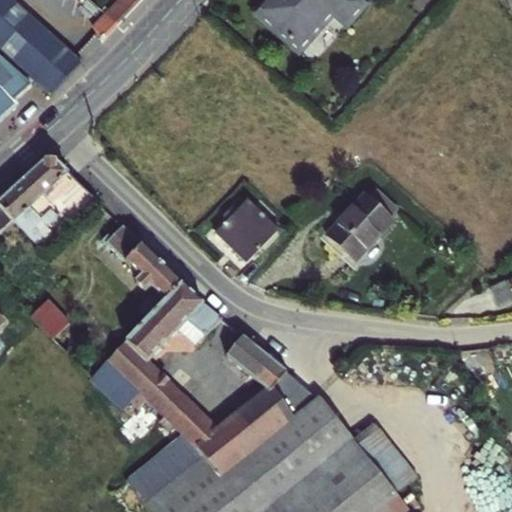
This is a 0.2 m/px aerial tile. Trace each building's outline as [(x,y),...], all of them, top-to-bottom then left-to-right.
[(0,0),(0,51),(37,84),(44,91),(51,97),(82,65),(9,0),(0,0)] [(120,0),(93,29),(102,44),(143,0),(120,0)] [(269,0),(254,18),(296,55),(332,15),(345,27),(363,6),(356,0),(269,0)] [(0,123),(16,109),(13,104),(31,89),(0,60),(0,123)] [(0,203),(0,206),(13,221),(42,253),(95,205),(52,164),(44,164),(0,203)] [(351,264),(389,222),(363,198),(324,241),(351,264)] [(215,236),(243,264),(277,231),(248,203),(246,204),(241,200),(223,218),(227,223),(215,236)] [(0,206),(0,232),(13,221),(0,206)] [(181,286),(121,229),(109,241),(106,237),(100,243),(139,280),(134,285),(143,295),(150,289),(164,304),(181,286)] [(511,279),(491,289),(497,306),(511,300),(511,279)] [(164,304),(90,380),(122,411),(131,402),(137,407),(144,399),(201,454),(144,501),(152,511),(277,511),(272,505),(350,443),(314,398),(243,338),(226,357),(267,392),(218,430),(148,365),(181,332),(198,347),(221,320),(181,286),(164,304)] [(46,302),(30,317),(51,339),(67,325),(46,302)] [(272,505),(277,511),(405,511),(393,495),(418,476),(376,424),(350,444),(350,443),(272,505)]
